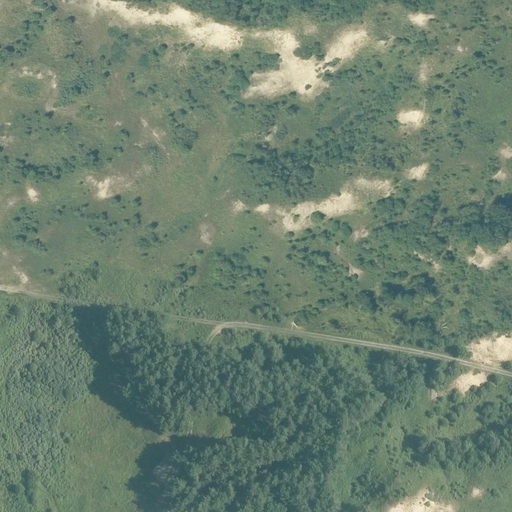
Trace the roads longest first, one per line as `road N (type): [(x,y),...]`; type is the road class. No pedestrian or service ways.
road 1 (track): [(157,511),(174,490),(212,333),(224,326),(511,369)]
road 2 (track): [(224,326),(0,289)]
